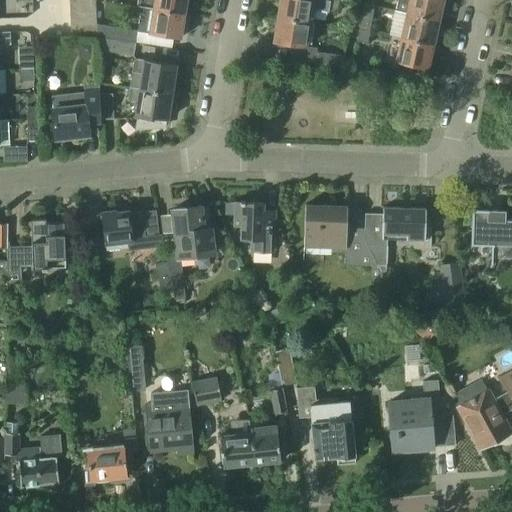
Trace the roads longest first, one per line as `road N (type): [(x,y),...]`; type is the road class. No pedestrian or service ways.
road 1 (residential): [(210,159),(449,166)]
road 2 (residential): [(0,183),(210,159)]
road 3 (residential): [(449,166),(485,0)]
road 4 (residential): [(234,0),(210,159)]
road 5 (residential): [(352,511),(511,497)]
